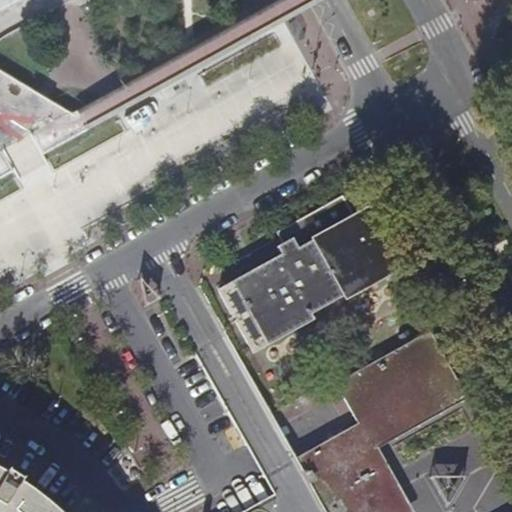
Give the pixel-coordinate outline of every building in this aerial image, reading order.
[(0,0),(0,163),(8,159),(0,144),(0,130),(9,126),(24,117),(38,143),(78,120),(74,114),(65,106),(46,95),(38,90),(0,68),(0,0)] [(43,151),(83,129),(78,120),(38,143),(43,151)] [(0,174),(9,170),(13,168),(8,159),(0,163),(0,174)] [(341,301),(385,277),(379,268),(401,256),(374,210),(354,222),(341,201),(298,225),(307,242),(296,249),(292,243),(272,254),(275,260),(270,264),(273,270),(209,305),(239,358),(271,340),(305,321),(341,301)] [(266,243),(272,254),(292,243),(296,249),(307,242),(298,225),(288,230),(271,240),(266,243)] [(399,268),(406,264),(401,256),(379,268),(385,277),(399,268)] [(468,402),(430,333),(415,341),(444,395),(367,439),(374,453),(381,450),(468,402)] [(444,395),(415,341),(336,385),(358,423),(367,439),(444,395)] [(358,423),(347,429),(357,445),(367,439),(358,423)] [(310,484),(325,511),(385,511),(391,509),(357,445),(347,429),(296,457),(310,484)] [(391,509),(385,511),(406,511),(374,453),(367,439),(357,445),(391,509)] [(0,511),(51,511),(45,506),(29,494),(13,482),(0,474),(0,511)] [(283,511),(278,501),(258,511),(283,511)]
